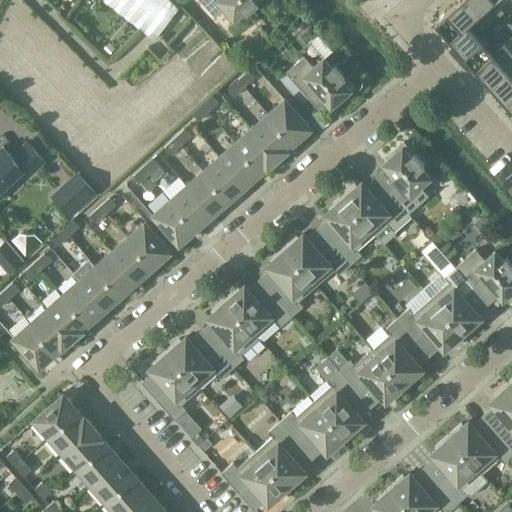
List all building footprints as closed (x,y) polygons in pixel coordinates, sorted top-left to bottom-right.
[(200,0),(215,16),(226,7),(235,17),(244,9),(247,12),(258,2),(257,1),(258,0),(200,0)] [(459,0),(435,22),(451,40),(468,24),(480,14),(467,0),(459,0)] [(494,1),(495,0),(467,0),(480,14),(487,8),(497,19),(504,12),(494,1)] [(489,25),(497,19),(487,8),(480,14),(489,25)] [(451,40),(475,68),(493,52),(468,24),(451,40)] [(475,68),(490,84),(511,64),(511,48),(506,41),(493,52),(475,68)] [(286,72),(316,105),(325,97),(331,104),(336,100),(338,102),(355,88),(344,76),(345,75),(335,64),(332,67),(324,57),(314,66),(304,55),(286,72)] [(511,64),(490,84),(504,101),(511,93),(511,64)] [(249,70),(239,79),(245,87),(255,78),(249,70)] [(245,87),(239,79),(229,88),(235,95),(245,87)] [(212,94),(202,103),(208,111),(218,102),(212,94)] [(285,99),(268,114),(294,143),(295,142),(294,141),(310,127),(285,99)] [(208,111),(202,103),(192,112),(198,120),(208,111)] [(268,114),(252,128),(278,157),(287,148),(286,148),(293,142),(294,143),(268,114)] [(185,128),(175,137),(181,144),(191,135),(185,128)] [(252,128),(236,142),(262,171),(261,170),(267,165),(268,165),(278,157),(252,128)] [(181,144),(175,137),(165,146),(171,153),(181,144)] [(402,182),(391,192),(409,213),(429,195),(420,184),(430,176),(421,166),(425,163),(415,152),(414,153),(403,141),(387,155),(389,158),(384,162),(402,182)] [(29,175),(44,161),(27,142),(12,156),(3,146),(0,149),(0,191),(24,169),(29,175)] [(236,142),(220,156),(245,185),(260,171),(261,172),(262,171),(236,142)] [(220,156),(204,171),(229,200),(230,200),(229,199),(245,185),(220,156)] [(154,157),(144,166),(150,173),(160,164),(154,157)] [(150,173),(144,166),(134,175),(140,182),(150,173)] [(77,171),(50,195),(70,217),(97,192),(77,171)] [(204,171),(187,185),(212,213),(228,199),(229,200),(204,171)] [(355,184),(342,195),(376,234),(394,218),(398,223),(409,213),(391,192),(380,202),(362,182),(357,186),(355,184)] [(187,185),(171,199),(197,228),(196,227),(212,213),(187,185)] [(343,234),(332,244),(351,265),(363,254),(359,249),(376,234),(342,195),(328,207),(331,209),(326,214),(343,234)] [(110,197),(100,206),(106,213),(116,204),(110,197)] [(197,228),(171,199),(154,214),(179,242),(195,228),(196,229),(197,228)] [(106,213),(100,206),(90,215),(97,222),(106,213)] [(74,219),(64,228),(71,235),(81,226),(74,219)] [(145,222),(128,237),(154,266),(154,265),(170,250),(145,222)] [(71,235),(64,228),(55,236),(61,244),(71,235)] [(296,235),(283,247),(317,285),(335,269),(339,274),(351,265),(332,244),(321,253),(303,233),(298,238),(296,235)] [(128,237),(112,251),(137,280),(153,266),(154,267),(154,266),(128,237)] [(22,259),(6,240),(0,245),(0,253),(13,267),(22,259)] [(285,285),(274,295),(292,316),(304,305),(300,300),(317,285),(283,247),(270,259),(272,261),(267,265),(285,285)] [(476,248),(455,266),(474,287),(486,276),(503,297),(508,292),(510,295),(511,293),(511,262),(507,256),(504,259),(496,250),(486,259),(476,248)] [(112,251),(96,266),(121,295),(122,294),(121,293),(137,280),(112,251)] [(46,252),(36,261),(43,268),(53,259),(46,252)] [(43,268),(36,261),(26,270),(33,277),(43,268)] [(96,266),(79,280),(104,308),(120,294),(121,295),(96,266)] [(451,285),(434,300),(464,335),(478,323),(476,321),(481,316),(463,296),(474,287),(455,266),(443,276),(451,285)] [(79,280),(63,294),(89,323),(89,322),(104,308),(79,280)] [(14,282),(4,291),(10,298),(20,289),(14,282)] [(238,287),(224,298),(258,337),(276,321),(281,326),(292,316),(274,295),(262,305),(245,285),(240,289),(238,287)] [(10,298),(4,291),(0,294),(0,306),(0,307),(10,298)] [(63,294),(47,308),(72,337),(82,329),(81,328),(88,323),(88,324),(89,323),(63,294)] [(226,337),(215,347),(233,367),(245,357),(241,352),(258,337),(224,298),(211,310),(213,313),(208,317),(226,337)] [(410,308),(398,318),(415,338),(427,328),(445,348),(449,344),(451,346),(464,335),(434,300),(416,316),(410,308)] [(47,308),(31,323),(56,352),(57,351),(56,350),(62,345),(63,346),(72,337),(47,308)] [(392,337),(375,352),(406,387),(419,375),(417,372),(422,368),(404,348),(415,338),(398,318),(385,329),(392,337)] [(56,352),(31,323),(14,338),(28,353),(25,355),(35,366),(37,364),(39,366),(55,351),(56,352)] [(179,338),(166,350),(199,388),(218,372),(222,377),(233,367),(215,347),(204,357),(186,336),(181,341),(179,338)] [(199,388),(166,350),(152,362),(155,364),(150,368),(167,388),(156,398),(175,419),(185,409),(181,404),(199,388)] [(350,359),(339,369),(357,390),(368,380),(386,400),(391,396),(393,398),(406,387),(375,352),(357,367),(350,359)] [(332,388),(316,402),(347,438),(361,426),(359,424),(363,420),(346,399),(357,390),(339,369),(325,381),(332,388)] [(509,421),(497,431),(511,447),(511,388),(507,383),(494,394),(496,397),(491,401),(509,421)] [(35,418),(50,436),(79,411),(78,411),(79,410),(78,409),(77,410),(63,393),(61,395),(59,393),(48,402),(51,404),(35,418)] [(292,411),(280,421),(298,441),(310,431),(327,451),(332,447),(334,450),(347,438),(316,402),(298,418),(292,411)] [(50,436),(65,452),(94,427),(84,416),(84,417),(79,411),(50,436)] [(271,440),(256,453),(289,490),(302,478),(300,475),(305,471),(287,451),(298,441),(280,421),(265,433),(271,440)] [(462,422),(448,434),(482,473),(500,458),(504,462),(511,455),(511,447),(497,431),(486,441),(469,421),(464,425),(462,422)] [(65,452),(79,468),(107,444),(107,443),(108,442),(107,441),(106,442),(101,436),(101,435),(94,427),(65,452)] [(470,494),(487,480),(481,474),(447,435),(435,446),(437,448),(432,452),(450,473),(439,482),(457,503),(469,493),(470,494)] [(79,468),(93,485),(122,460),(107,444),(79,468)] [(8,455),(17,465),(24,459),(15,449),(8,455)] [(289,490),(256,453),(239,467),(234,461),(221,472),(240,493),(251,483),(269,503),(273,499),(276,501),(289,490)] [(24,459),(17,465),(26,475),(33,469),(24,459)] [(93,485),(108,501),(136,476),(135,476),(136,475),(136,474),(135,475),(122,460),(93,485)] [(403,474),(390,486),(412,511),(436,511),(441,508),(444,511),(447,511),(457,503),(439,482),(428,492),(410,472),(405,476),(403,474)] [(10,482),(19,492),(26,485),(17,475),(10,482)] [(108,501),(117,511),(127,511),(150,492),(136,476),(108,501)] [(52,491),(43,481),(36,487),(45,497),(52,491)] [(26,485),(19,492),(28,502),(35,495),(26,485)] [(380,511),(412,511),(390,486),(376,497),(378,500),(374,504),(380,511)] [(127,511),(160,511),(164,509),(164,508),(165,507),(164,506),(163,507),(150,492),(127,511)] [(56,499),(48,505),(53,511),(61,511),(64,509),(56,499)]
